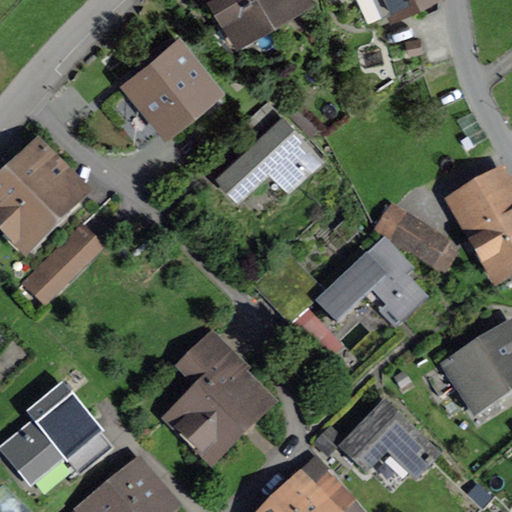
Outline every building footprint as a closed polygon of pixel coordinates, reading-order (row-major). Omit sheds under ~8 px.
[(196,0),(200,5),(207,0),(217,0),(241,40),(269,24),(266,18),(296,0),(196,0)] [(360,0),(368,14),(384,5),(389,15),(418,0),(360,0)] [(216,88),(180,45),(129,87),(165,130),(216,88)] [(262,137),(218,178),(234,195),(247,182),(252,187),(270,171),(288,191),(321,160),(268,103),(248,121),(262,137)] [(7,183),(0,190),(0,224),(4,228),(8,224),(26,241),(61,207),(66,212),(84,196),(45,156),(46,155),(45,153),(43,155),(40,151),(22,169),(15,163),(1,176),(7,183)] [(460,219),(495,280),(511,270),(511,192),(511,190),(504,194),(496,180),(459,201),(467,215),(460,219)] [(392,210),(377,232),(404,252),(407,249),(443,273),(456,254),(392,210)] [(79,229),(26,281),(46,301),(99,249),(79,229)] [(429,300),(400,270),(407,263),(384,239),(367,256),(361,249),(350,259),(356,265),(316,304),(333,322),(370,287),(382,301),(386,297),(394,306),(405,318),(401,321),(403,324),(429,300)] [(288,255),(254,287),(265,299),(288,278),(308,300),(320,289),(288,255)] [(511,332),(509,328),(428,379),(439,397),(460,384),(476,410),(511,387),(511,332)] [(0,390),(1,391),(35,357),(7,330),(4,333),(0,329),(0,390)] [(188,364),(209,385),(171,423),(186,439),(192,433),(212,453),(262,404),(236,378),(244,371),(213,340),(188,364)] [(35,422),(3,448),(29,479),(61,454),(80,477),(103,458),(85,436),(94,428),(62,388),(29,415),(35,422)] [(385,404),(341,449),(366,474),(387,452),(416,480),(439,456),(385,404)] [(82,511),(81,510),(78,511),(159,511),(166,507),(137,471),(86,511),(82,511)] [(280,503),(270,511),(339,511),(352,500),(329,477),(314,491),(303,480),(294,489),(288,483),(274,497),(280,503)]
